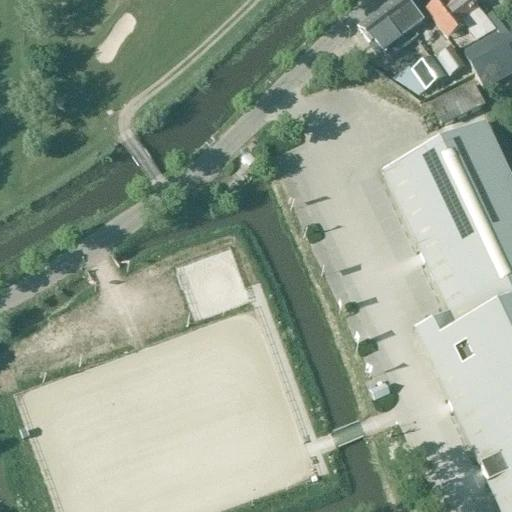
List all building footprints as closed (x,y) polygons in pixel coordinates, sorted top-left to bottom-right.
[(421,27),(414,18),(414,17),(401,0),(399,0),(383,12),(396,29),(388,35),(393,42),(397,40),(399,43),(421,27)] [(446,43),(465,30),(476,46),(495,35),(478,14),(467,0),(451,0),(445,5),(442,1),(424,14),(446,43)] [(381,56),(399,43),(397,40),(393,42),(388,35),(396,29),(383,12),(358,31),(370,48),(373,46),(381,56)] [(511,29),(510,30),(496,14),(485,22),(494,34),(497,37),(463,57),(479,86),(482,91),(511,73),(511,29)] [(449,81),(464,70),(452,53),(436,64),(449,81)] [(424,96),(445,81),(430,61),(410,75),(424,96)] [(441,130),(483,110),(473,89),(431,109),(441,130)] [(511,511),(511,188),(483,127),(381,175),(452,325),(435,334),(439,342),(422,350),(497,511),(511,511)] [(363,392),(368,404),(385,398),(381,386),(363,392)]
